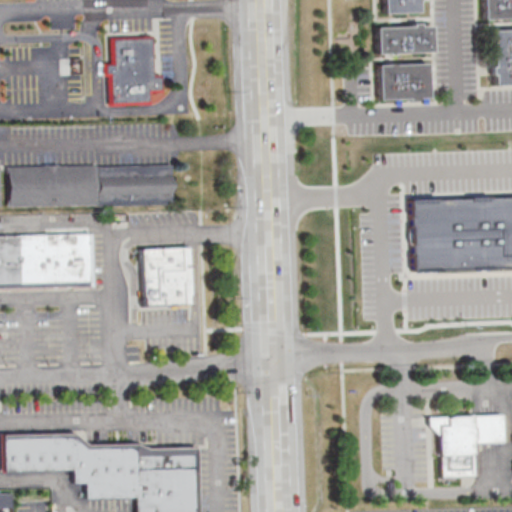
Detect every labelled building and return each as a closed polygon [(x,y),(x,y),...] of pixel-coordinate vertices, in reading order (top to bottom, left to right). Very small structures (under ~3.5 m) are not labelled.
[(416,0),(416,10),(382,11),(381,0),(416,0)] [(511,0),(511,17),(482,18),(481,0),(511,0)] [(374,26),(410,25),(410,22),(418,22),(418,24),(429,24),(431,50),(375,52),(374,26)] [(491,29),(511,28),(511,83),(493,84),(493,72),(490,72),(489,65),(492,65),(491,29)] [(101,62),(109,62),(108,37),(151,34),(153,73),(160,73),(160,91),(149,92),(148,102),(107,104),(105,74),(101,75),(101,62)] [(376,63),(426,62),(426,96),(415,96),(415,99),(408,99),(407,96),(378,98),(376,63)] [(5,165),(5,205),(171,205),(171,165),(5,165)] [(511,194),(407,199),(410,270),(511,266),(511,194)] [(0,234),(87,233),(89,283),(0,285),(0,234)] [(138,249),(140,303),(188,304),(186,248),(138,249)] [(439,475),(438,434),(427,425),(427,417),(501,414),(501,441),(471,442),(472,474),(439,475)] [(0,433),(0,470),(69,470),(70,484),(82,483),(82,499),(134,498),(134,511),(194,511),(193,448),(147,449),(133,443),(84,443),(72,432),(0,433)]
